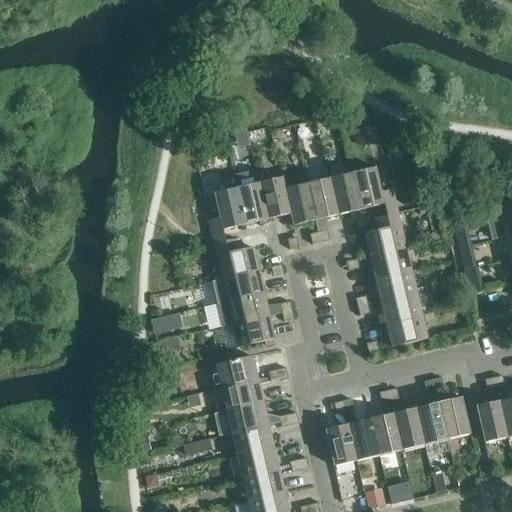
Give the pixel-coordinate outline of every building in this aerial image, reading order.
[(375,168),(352,174),(361,210),(384,205),(381,193),(375,168)] [(352,174),(330,179),(338,215),(361,210),(352,174)] [(282,178),(259,183),(268,220),(290,215),(290,214),(285,190),(282,178)] [(330,179),(307,184),(316,221),(338,215),(330,179)] [(259,183),(237,189),(245,225),(268,220),(259,183)] [(307,184),(285,190),(290,214),(290,215),(293,226),(316,221),(307,184)] [(213,194),(219,219),(222,231),(245,225),(237,189),(213,194)] [(392,190),(381,193),(384,205),(395,202),(392,190)] [(395,202),(384,205),(385,211),(386,216),(398,213),(396,208),(395,202)] [(492,241),(505,238),(511,235),(511,211),(499,215),(487,217),(492,241)] [(398,213),(386,216),(389,228),(401,225),(398,213)] [(375,219),(378,231),(389,228),(386,216),(375,219)] [(222,231),(219,219),(208,221),(211,233),(222,231)] [(364,234),(370,257),(406,248),(401,225),(389,228),(378,231),(364,234)] [(327,230),(318,233),(321,243),(330,241),(327,230)] [(212,239),(214,245),(225,242),(224,236),(222,231),(211,233),(212,239)] [(321,243),(318,233),(310,235),(312,245),(321,243)] [(287,240),(290,250),(299,248),(296,238),(287,240)] [(237,240),(225,242),(228,254),(239,251),(237,240)] [(225,242),(214,245),(216,257),(228,254),(225,242)] [(216,257),(222,280),(258,271),(253,248),(239,251),(228,254),(216,257)] [(370,257),(375,280),(412,271),(406,248),(370,257)] [(347,262),(349,271),(359,269),(357,260),(347,262)] [(271,268),(273,277),(283,274),(281,265),(271,268)] [(222,280),(227,302),(263,294),(258,271),(222,280)] [(375,280),(380,302),(417,294),(412,271),(375,280)] [(227,302),(217,305),(222,327),(232,325),(269,316),(282,313),(280,308),(267,311),(263,294),(227,302)] [(380,302),(386,325),(422,316),(417,294),(380,302)] [(355,299),(357,308),(368,305),(366,296),(355,299)] [(280,305),(280,308),(282,313),(292,311),(290,302),(280,305)] [(368,305),(357,308),(360,317),(370,314),(368,305)] [(481,327),(511,319),(509,306),(478,314),(481,327)] [(292,311),(282,313),(284,322),(294,320),(292,311)] [(269,316),(232,325),(238,348),(274,340),(269,316)] [(422,316),(386,325),(391,348),(428,339),(422,316)] [(159,329),(161,340),(177,337),(175,326),(159,329)] [(366,344),(368,353),(378,351),(376,342),(366,344)] [(216,366),(221,389),(258,380),(252,357),(216,366)] [(286,368),(277,370),(279,381),(288,379),(286,368)] [(279,381),(277,370),(268,372),(269,377),(270,383),(279,381)] [(502,376),(493,378),(496,388),(505,386),(502,376)] [(269,377),(258,380),(259,385),(270,383),(269,377)] [(441,378),(433,380),(435,391),(444,388),(441,378)] [(496,388),(493,378),(485,380),(487,391),(496,388)] [(221,389),(226,411),(263,403),(259,385),(258,380),(221,389)] [(435,391),(433,380),(424,382),(426,393),(435,391)] [(396,389),(387,391),(390,401),(399,399),(396,389)] [(390,401),(387,391),(379,393),(381,403),(390,401)] [(461,398),(438,403),(447,440),(470,434),(461,398)] [(511,398),(499,402),(507,438),(511,436),(511,398)] [(351,400),(342,402),(345,412),(354,410),(351,400)] [(345,412),(342,402),(334,404),(336,414),(345,412)] [(507,438),(499,402),(476,407),(484,443),(507,438)] [(226,411),(232,434),(268,425),(263,403),(226,411)] [(438,403),(416,409),(424,445),(447,440),(438,403)] [(416,409),(393,414),(402,451),(424,445),(416,409)] [(296,413),(287,415),(290,426),(299,424),(296,413)] [(393,414),(370,420),(379,456),(402,451),(393,414)] [(290,426),(287,415),(279,417),(281,428),(290,426)] [(370,420),(348,425),(357,461),(379,456),(370,420)] [(232,434),(237,456),(274,448),(268,425),(232,434)] [(357,461),(348,425),(325,430),(333,467),(357,461)] [(148,443),(141,445),(143,455),(150,453),(148,443)] [(237,456),(242,479),(279,470),(274,448),(237,456)] [(307,458),(298,461),(300,471),(309,469),(307,458)] [(300,471),(298,461),(289,463),(292,473),(300,471)] [(242,479),(248,502),(284,493),(279,470),(242,479)] [(154,476),(145,478),(147,487),(156,485),(154,476)] [(347,493),(341,496),(343,507),(365,502),(362,490),(347,493)] [(381,490),(364,494),(368,510),(385,506),(381,490)] [(248,502),(250,511),(288,511),(284,493),(248,502)]
